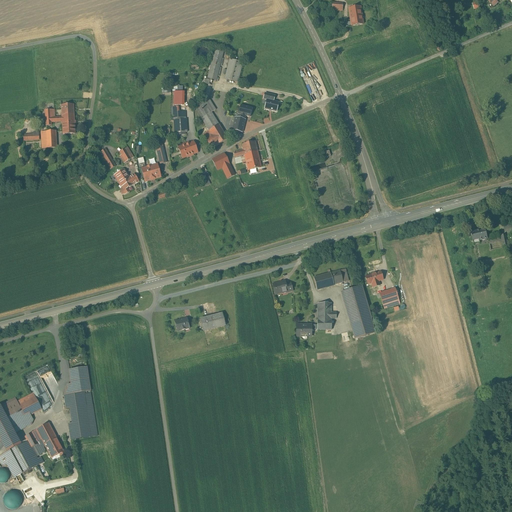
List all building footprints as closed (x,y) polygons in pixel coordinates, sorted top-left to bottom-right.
[(363,24),(360,7),(348,8),(351,26),(363,24)] [(208,78),(216,80),(223,52),(215,50),(208,78)] [(230,59),(225,79),(237,82),(243,62),(230,59)] [(275,95),(265,93),(263,99),(273,101),(275,95)] [(228,139),(211,112),(215,110),(208,97),(193,106),(209,131),(203,135),(211,149),(228,139)] [(278,103),(266,100),(264,109),(276,112),(278,103)] [(62,117),(74,116),(73,105),(61,105),(62,117)] [(239,118),(235,117),(232,130),(242,133),(245,120),(245,119),(245,116),(250,117),(252,108),(240,105),(238,114),(240,115),(239,118)] [(74,120),(74,116),(62,117),(55,117),(54,110),(45,110),(46,126),(51,126),(51,122),(62,122),(63,134),(75,134),(74,120)] [(176,135),(185,135),(185,110),(176,110),(176,135)] [(57,147),(56,131),(23,132),(23,142),(40,141),(40,148),(57,147)] [(178,147),(182,158),(197,152),(194,142),(178,147)] [(261,167),(255,142),(242,145),(243,150),(234,152),(235,157),(244,155),(248,170),(261,167)] [(120,155),(125,163),(135,157),(129,146),(120,151),(122,154),(120,155)] [(110,168),(116,165),(106,148),(100,151),(110,168)] [(165,157),(163,149),(157,151),(159,159),(165,157)] [(227,179),(234,175),(224,155),(212,160),(217,170),(222,168),(227,179)] [(141,168),(145,182),(161,178),(157,164),(141,168)] [(118,183),(129,177),(124,169),(114,175),(118,183)] [(134,174),(129,177),(118,183),(121,188),(119,189),(123,195),(125,194),(129,192),(127,188),(139,182),(134,174)] [(471,232),(469,233),(471,246),(474,246),(478,245),(477,241),(485,240),(483,230),(471,232)] [(341,271),(331,273),(333,285),(343,283),(341,271)] [(330,272),(313,276),(316,290),(334,287),(333,285),(331,273),(330,272)] [(379,272),(365,277),(368,285),(371,284),(378,281),(382,280),(379,272)] [(284,281),(273,284),(275,294),(287,291),(286,290),(287,290),(285,284),(284,281)] [(361,287),(345,291),(354,323),(370,318),(361,287)] [(395,289),(379,294),(380,297),(383,305),(388,303),(389,307),(400,303),(395,289)] [(330,304),(317,304),(317,319),(330,319),(330,309),(330,304)] [(343,309),(330,309),(330,319),(343,319),(343,309)] [(225,325),(222,314),(200,319),(203,331),(225,325)] [(189,328),(186,319),(175,322),(177,331),(189,328)] [(330,319),(317,319),(317,330),(330,330),(330,319)] [(311,325),(296,325),(296,336),(301,336),(306,336),(311,337),(311,325)] [(47,386),(57,382),(50,365),(36,370),(38,376),(48,372),(50,378),(46,380),(47,383),(46,383),(47,386)] [(87,368),(69,370),(71,384),(67,385),(64,395),(90,391),(87,368)] [(74,440),(97,436),(90,391),(64,395),(66,409),(70,408),(72,423),(69,424),(71,440),(74,440)] [(33,393),(17,402),(26,418),(30,415),(42,409),(33,393)] [(0,405),(0,406),(15,433),(25,428),(21,420),(26,418),(17,402),(15,398),(0,405)] [(0,440),(7,453),(21,445),(15,433),(0,406),(0,440)] [(26,418),(21,420),(25,428),(31,425),(33,421),(30,415),(26,418)] [(44,445),(56,438),(48,424),(25,437),(28,441),(21,445),(7,453),(0,456),(0,461),(3,467),(7,465),(15,478),(43,462),(41,458),(37,459),(36,457),(40,455),(37,450),(43,447),(45,446),(44,445)] [(63,452),(56,438),(44,445),(45,446),(52,458),(59,454),(61,458),(66,455),(64,451),(63,452)] [(0,483),(11,479),(7,468),(0,470),(0,483)] [(22,508),(23,492),(9,492),(9,497),(7,497),(7,508),(22,508)]
